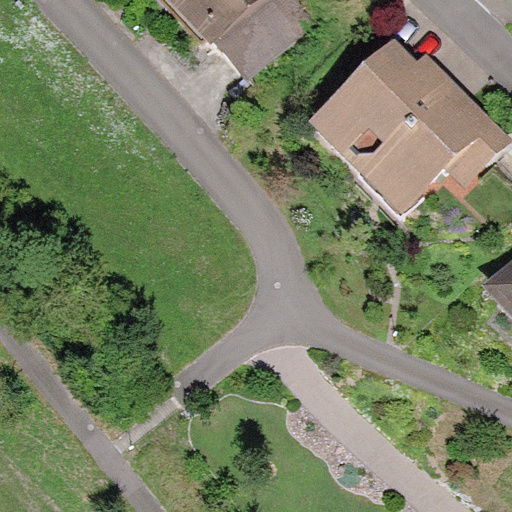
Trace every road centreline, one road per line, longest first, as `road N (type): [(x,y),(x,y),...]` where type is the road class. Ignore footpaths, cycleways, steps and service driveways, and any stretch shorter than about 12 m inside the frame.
road 1 (residential): [(56,0),(358,362),(511,424)]
road 2 (track): [(103,456),(0,336)]
